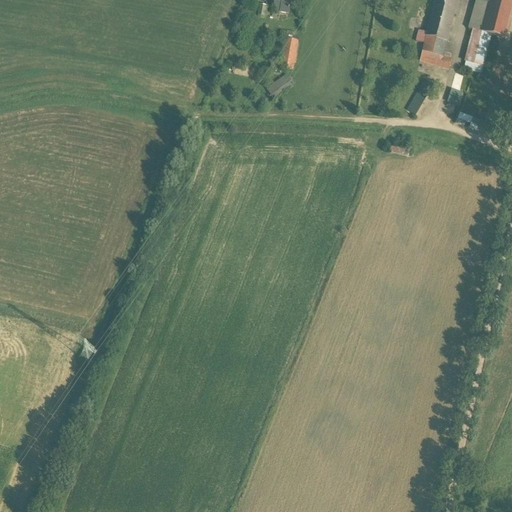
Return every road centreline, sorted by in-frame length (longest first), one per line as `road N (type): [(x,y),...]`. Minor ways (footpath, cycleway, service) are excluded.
road 1 (track): [(35,511),(192,113)]
road 2 (track): [(192,113),(419,123),(511,149)]
road 3 (track): [(511,211),(446,511)]
road 4 (track): [(0,96),(64,87),(192,113)]
